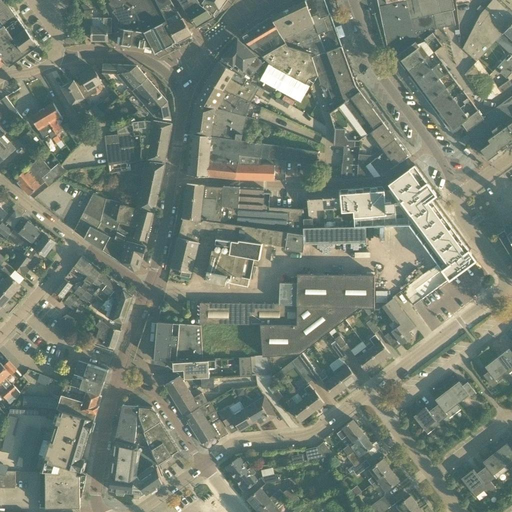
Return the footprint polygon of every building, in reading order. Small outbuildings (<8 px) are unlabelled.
[(0,0),(0,21),(4,26),(0,28),(0,55),(2,58),(5,62),(7,66),(12,63),(36,45),(18,19),(19,18),(11,6),(7,4),(1,0),(0,0)] [(108,0),(110,2),(108,3),(114,10),(112,12),(119,20),(117,29),(119,29),(117,44),(117,45),(117,44),(144,48),(153,49),(155,53),(176,42),(167,25),(168,25),(155,0),(108,0)] [(170,0),(155,0),(168,25),(167,25),(176,42),(177,42),(191,35),(192,34),(182,18),(181,18),(170,0)] [(178,0),(196,28),(198,27),(197,26),(207,20),(208,21),(215,17),(214,15),(200,5),(197,0),(178,0)] [(197,0),(200,5),(205,8),(214,15),(217,10),(220,11),(227,0),(197,0)] [(274,19),(289,48),(317,56),(326,52),(305,0),(304,1),(290,8),(289,8),(282,11),(282,12),(273,16),(274,19)] [(326,52),(342,46),(325,0),(305,0),(326,52)] [(381,0),(388,30),(387,30),(390,45),(391,45),(398,54),(415,42),(417,44),(432,33),(430,30),(436,29),(455,25),(452,10),(440,13),(437,0),(381,0)] [(437,0),(440,13),(452,10),(454,10),(452,0),(437,0)] [(511,23),(511,14),(496,0),(492,0),(480,14),(463,49),(476,61),(503,33),(511,23)] [(92,11),(89,11),(90,8),(87,7),(84,3),(81,5),(84,11),(84,23),(92,23),(92,18),(92,11)] [(274,19),(273,16),(272,16),(270,17),(270,18),(266,21),(265,20),(260,24),(260,23),(258,24),(258,25),(251,30),(249,31),(249,30),(248,31),(240,37),(273,67),(311,87),(309,79),(318,76),(313,57),(317,56),(289,48),(274,19)] [(111,18),(104,18),(92,18),(92,23),(92,27),(92,40),(108,41),(108,34),(112,34),(111,18)] [(511,41),(511,50),(496,68),(507,78),(511,71),(511,23),(503,33),(511,41)] [(410,70),(434,52),(442,46),(432,33),(417,44),(415,42),(398,54),(397,55),(402,61),(410,70)] [(245,46),(237,40),(222,58),(219,62),(249,80),(250,78),(263,63),(245,46)] [(331,113),(360,91),(356,85),(342,46),(326,52),(317,56),(313,57),(318,76),(330,113),(331,113)] [(434,52),(410,70),(424,90),(449,72),(434,52)] [(208,80),(207,82),(224,92),(224,90),(230,93),(241,98),(251,103),(260,87),(249,80),(227,67),(219,62),(218,64),(208,80)] [(137,66),(103,64),(102,73),(116,88),(113,90),(115,92),(137,66)] [(486,83),(473,65),(464,75),(476,91),(486,83)] [(137,66),(115,92),(120,98),(124,94),(124,93),(130,88),(133,91),(147,78),(137,66)] [(75,82),(84,99),(85,99),(97,92),(94,87),(102,83),(93,69),(80,76),(83,82),(77,85),(75,82)] [(424,90),(431,99),(456,81),(449,72),(424,90)] [(151,121),(152,116),(171,119),(167,102),(147,78),(133,91),(130,88),(124,93),(124,94),(133,104),(138,111),(130,117),(131,122),(151,121)] [(72,106),(84,99),(75,82),(74,80),(73,81),(74,82),(70,84),(69,83),(61,88),(72,106)] [(498,88),(501,93),(511,85),(511,84),(509,80),(498,88)] [(456,81),(431,99),(439,109),(463,91),(456,81)] [(195,103),(195,104),(232,113),(246,118),(251,103),(241,98),(230,93),(224,90),(224,92),(207,82),(205,84),(197,99),(195,103)] [(495,96),(487,84),(476,92),(481,98),(491,99),(495,96)] [(383,122),(360,91),(331,113),(330,113),(335,129),(334,145),(344,146),(355,146),(355,144),(383,122)] [(463,91),(439,109),(453,129),(461,123),(478,110),(463,91)] [(115,92),(105,101),(109,106),(109,107),(120,98),(115,92)] [(486,116),(484,118),(467,131),(487,158),(511,139),(511,95),(485,115),(486,116)] [(14,108),(6,96),(1,99),(10,111),(14,108)] [(98,107),(104,113),(109,108),(104,102),(98,107)] [(42,109),(56,134),(61,131),(55,120),(61,116),(53,103),(42,109)] [(195,104),(191,133),(242,141),(247,118),(246,118),(232,113),(195,104)] [(90,109),(97,121),(104,117),(103,113),(96,106),(90,109)] [(14,108),(10,111),(20,123),(24,120),(14,108)] [(38,130),(39,130),(44,138),(49,135),(51,137),(52,139),(53,138),(56,144),(61,141),(58,136),(56,134),(42,109),(30,116),(35,125),(38,130)] [(478,110),(461,123),(467,131),(484,118),(483,117),(482,116),(478,110)] [(319,121),(310,116),(307,114),(304,120),(315,127),(319,121)] [(0,137),(3,136),(12,129),(2,117),(0,118),(0,137)] [(242,141),(249,142),(252,129),(256,129),(258,121),(247,118),(242,141)] [(154,122),(151,121),(131,122),(116,124),(118,135),(105,137),(108,165),(120,164),(123,164),(130,163),(140,160),(147,160),(158,160),(165,162),(172,124),(154,120),(154,122)] [(83,142),(78,134),(78,133),(70,121),(64,125),(77,146),(83,142)] [(342,163),(358,164),(359,154),(373,155),(395,138),(383,122),(355,144),(355,146),(344,146),(342,163)] [(86,128),(78,133),(78,134),(83,142),(83,141),(84,143),(92,138),(86,128)] [(30,131),(19,141),(27,150),(35,142),(33,139),(35,137),(30,131)] [(189,153),(210,155),(209,163),(231,164),(232,154),(269,158),(282,160),(316,165),(318,151),(249,142),(242,141),(191,133),(190,135),(189,153)] [(0,137),(0,161),(4,157),(14,149),(9,143),(3,136),(0,137)] [(408,155),(395,138),(373,155),(359,154),(358,164),(342,163),(341,179),(379,177),(408,155)] [(237,180),(238,164),(268,165),(269,158),(232,154),(231,164),(209,163),(210,155),(189,153),(187,174),(187,175),(236,180),(237,180)] [(15,179),(29,195),(45,181),(42,178),(48,174),(55,182),(66,173),(59,163),(51,170),(40,157),(15,179)] [(161,180),(165,164),(158,163),(146,162),(135,164),(133,173),(161,180)] [(130,163),(123,164),(120,164),(121,172),(131,171),(130,163)] [(275,166),(268,165),(238,164),(237,180),(274,181),(274,171),(275,166)] [(384,190),(341,194),(342,212),(354,211),(354,217),(355,226),(409,224),(426,247),(437,262),(449,280),(477,260),(464,242),(453,227),(432,199),(437,195),(415,164),(389,183),(382,188),(384,190)] [(140,189),(140,191),(158,195),(161,180),(133,173),(130,187),(140,189)] [(203,221),(221,223),(223,187),(204,186),(204,185),(187,184),(183,218),(203,221)] [(126,205),(151,210),(155,211),(158,195),(140,191),(140,189),(130,187),(129,186),(128,193),(122,192),(120,202),(126,203),(126,205)] [(302,234),(302,228),(303,209),(296,209),(296,212),(269,210),(270,194),(263,193),(264,189),(223,186),(223,187),(221,223),(302,234)] [(342,227),(355,226),(354,212),(341,212),(339,190),(322,191),(323,209),(333,208),(334,217),(341,217),(342,227)] [(313,228),(313,227),(313,217),(316,217),(316,209),(323,209),(322,191),(308,192),(309,208),(303,208),(303,209),(302,228),(313,228)] [(106,199),(93,194),(80,219),(74,231),(84,238),(134,271),(139,269),(145,247),(135,244),(124,241),(126,236),(100,222),(106,199)] [(122,203),(106,199),(100,222),(126,236),(127,232),(118,227),(119,223),(137,227),(134,237),(146,241),(152,219),(155,211),(151,210),(151,212),(143,210),(121,205),(122,203)] [(15,212),(7,222),(13,226),(21,216),(15,212)] [(198,242),(200,236),(203,221),(183,218),(179,237),(198,242)] [(26,239),(32,243),(41,232),(40,232),(41,231),(28,221),(20,233),(14,228),(12,232),(1,224),(0,225),(0,233),(17,246),(19,244),(21,246),(26,239)] [(303,244),(302,234),(221,223),(203,221),(200,236),(215,238),(213,250),(212,250),(207,271),(205,281),(225,285),(227,275),(219,274),(219,273),(231,275),(229,283),(248,287),(250,279),(255,258),(259,259),(262,243),(285,246),(285,249),(303,251),(304,244),(303,244)] [(366,242),(366,226),(355,226),(342,227),(313,228),(302,228),(302,234),(303,244),(304,244),(366,242)] [(41,232),(32,243),(31,245),(36,249),(37,250),(45,256),(55,242),(46,235),(45,235),(41,232)] [(511,232),(500,239),(511,258),(511,232)] [(198,242),(179,237),(178,237),(170,268),(182,270),(180,276),(190,278),(192,268),(199,242),(198,242)] [(312,244),(312,253),(324,253),(324,244),(312,244)] [(23,255),(13,268),(20,273),(24,277),(30,269),(26,265),(30,260),(23,255)] [(86,278),(95,266),(82,256),(69,272),(76,278),(80,273),(86,278)] [(86,292),(90,286),(102,271),(95,266),(86,278),(84,281),(86,284),(85,285),(84,284),(81,288),(79,287),(74,293),(81,298),(86,292)] [(0,276),(0,287),(10,297),(21,285),(10,276),(11,275),(4,268),(0,270),(0,273),(1,275),(0,276)] [(90,286),(96,291),(108,276),(102,271),(90,286)] [(297,283),(280,283),(279,304),(200,303),(200,318),(196,318),(196,324),(231,325),(261,325),(263,356),(301,354),(359,308),(375,308),(375,275),(297,274),(297,283)] [(99,297),(105,302),(119,285),(108,276),(96,291),(93,294),(98,298),(99,297)] [(60,303),(62,301),(65,297),(64,296),(72,285),(64,279),(51,296),(60,303)] [(123,288),(119,285),(105,302),(99,309),(107,312),(105,316),(108,318),(124,324),(124,323),(126,316),(126,315),(128,309),(133,295),(132,295),(124,289),(123,288)] [(10,297),(0,287),(0,308),(0,309),(10,297)] [(376,302),(387,302),(387,291),(375,291),(376,302)] [(86,292),(81,298),(87,303),(92,297),(86,292)] [(64,302),(69,306),(75,298),(70,294),(64,302)] [(80,302),(75,298),(69,306),(73,310),(80,302)] [(393,298),(383,306),(398,326),(391,331),(384,336),(390,344),(397,338),(402,345),(413,336),(409,331),(415,327),(409,319),(393,298)] [(67,315),(60,319),(57,327),(67,333),(75,319),(67,315)] [(378,329),(368,315),(363,318),(367,323),(366,323),(374,333),(378,329)] [(121,330),(120,330),(109,326),(95,316),(91,321),(99,329),(97,335),(94,345),(113,351),(114,349),(115,349),(121,330)] [(174,362),(183,361),(201,360),(201,325),(177,323),(177,324),(157,322),(154,360),(173,361),(174,362)] [(374,345),(368,350),(378,362),(390,353),(380,341),(375,335),(369,339),(374,345)] [(335,339),(337,343),(341,348),(341,347),(349,358),(354,354),(340,336),(335,339)] [(349,358),(341,347),(341,348),(337,343),(332,346),(343,362),(349,358)] [(360,351),(355,355),(357,358),(356,359),(360,364),(366,372),(378,362),(368,350),(366,347),(360,351)] [(511,370),(511,352),(509,348),(503,353),(504,354),(498,358),(509,373),(511,370)] [(302,353),(297,358),(313,379),(316,383),(320,379),(313,369),(314,368),(302,353)] [(250,376),(250,357),(237,357),(238,376),(250,376)] [(308,383),(313,379),(297,358),(280,370),(284,375),(295,367),(308,383)] [(498,382),(509,373),(498,358),(486,367),(485,366),(485,367),(490,373),(485,376),(484,375),(483,375),(492,386),(498,382)] [(173,361),(173,363),(174,363),(173,370),(183,369),(184,378),(209,377),(209,368),(216,368),(215,360),(201,360),(183,361),(174,362),(173,361)] [(7,389),(11,394),(16,399),(20,393),(13,384),(12,385),(5,378),(10,374),(11,375),(17,370),(9,361),(3,366),(0,363),(0,362),(0,381),(0,382),(7,389)] [(74,374),(103,384),(104,381),(107,371),(108,370),(79,361),(74,374)] [(333,372),(345,387),(357,378),(347,365),(347,366),(345,363),(339,367),(333,372)] [(284,375),(280,370),(270,378),(274,383),(284,375)] [(327,376),(322,380),(324,383),(323,383),(327,388),(333,396),(345,387),(333,372),(327,376)] [(70,386),(100,394),(103,384),(74,374),(70,386)] [(39,375),(37,382),(48,386),(51,379),(39,375)] [(164,385),(178,408),(194,398),(185,385),(179,376),(164,385)] [(201,379),(201,385),(206,385),(206,389),(213,389),(213,378),(209,378),(201,379)] [(454,386),(448,391),(456,402),(467,394),(470,398),(476,393),(467,382),(468,384),(463,387),(459,381),(453,385),(454,386)] [(296,391),(298,393),(312,412),(324,403),(315,390),(314,391),(310,384),(309,385),(308,383),(296,391)] [(62,391),(57,409),(60,410),(94,420),(96,414),(99,406),(98,406),(102,396),(100,395),(100,394),(70,386),(65,384),(62,391)] [(285,401),(273,384),(268,387),(280,404),(285,401)] [(7,389),(1,394),(5,398),(6,399),(7,398),(11,394),(7,389)] [(435,409),(443,419),(446,423),(449,421),(450,418),(461,410),(461,409),(456,402),(448,391),(436,400),(436,399),(435,399),(440,405),(435,409)] [(184,417),(208,403),(202,393),(194,398),(178,408),(184,417)] [(300,421),(312,412),(298,393),(292,397),(292,398),(286,402),(291,408),(290,409),(294,413),(300,421)] [(24,396),(23,406),(55,408),(56,399),(52,398),(24,396)] [(265,397),(244,409),(251,421),(256,419),(260,426),(276,416),(265,397)] [(210,426),(220,420),(215,412),(209,402),(208,403),(184,417),(192,430),(201,425),(200,424),(206,420),(205,417),(208,415),(211,419),(207,421),(210,426)] [(123,405),(115,440),(117,440),(125,442),(150,448),(146,437),(140,421),(137,421),(138,416),(139,406),(123,405)] [(152,407),(139,406),(138,416),(146,437),(150,448),(153,457),(158,465),(181,451),(152,407)] [(438,422),(443,419),(435,409),(430,413),(426,407),(420,411),(421,412),(415,417),(414,416),(413,416),(427,434),(439,425),(438,422)] [(220,413),(219,414),(220,417),(221,418),(226,427),(234,422),(239,431),(252,423),(251,421),(244,409),(234,415),(229,408),(220,413)] [(45,460),(41,472),(59,473),(60,466),(80,472),(80,471),(82,472),(82,470),(85,462),(85,459),(81,458),(86,443),(89,432),(90,432),(91,430),(94,422),(94,420),(60,410),(45,460)] [(6,416),(1,450),(12,452),(17,417),(6,416)] [(201,425),(192,430),(201,444),(201,443),(215,435),(218,440),(228,434),(223,425),(220,420),(210,426),(207,421),(206,420),(200,424),(201,425)] [(347,435),(352,442),(363,433),(353,420),(342,428),(343,428),(337,433),(342,440),(347,435)] [(361,464),(362,463),(363,462),(369,457),(367,458),(364,453),(373,446),(363,433),(352,442),(345,447),(350,454),(346,456),(354,465),(348,470),(349,472),(352,470),(361,464)] [(111,474),(109,490),(132,493),(134,493),(139,494),(139,493),(142,494),(145,492),(146,494),(163,483),(157,467),(156,466),(158,464),(153,457),(150,448),(125,442),(117,440),(113,474),(111,474)] [(323,442),(317,447),(325,457),(326,456),(331,452),(323,442)] [(501,448),(495,453),(507,469),(510,469),(511,466),(511,448),(511,449),(507,443),(501,448)] [(308,461),(325,457),(317,447),(305,449),(307,459),(308,461)] [(508,470),(507,469),(495,453),(484,462),(483,461),(488,467),(483,471),(490,481),(495,478),(496,479),(508,470)] [(235,479),(252,467),(247,461),(244,463),(240,457),(238,459),(238,458),(226,467),(235,479)] [(371,484),(377,480),(391,470),(383,459),(369,469),(374,475),(368,480),(371,484)] [(361,464),(352,470),(356,476),(367,468),(363,462),(362,463),(361,464)] [(41,472),(40,472),(40,493),(40,507),(66,507),(76,507),(76,504),(77,503),(80,503),(80,493),(82,492),(83,493),(86,479),(86,475),(86,474),(80,472),(60,466),(59,473),(41,472)] [(256,473),(252,467),(235,479),(244,491),(252,485),(255,482),(257,481),(253,475),(256,473)] [(461,478),(472,492),(476,497),(484,490),(491,493),(496,489),(490,481),(483,471),(478,475),(473,469),(468,473),(468,474),(462,479),(462,478),(461,478)] [(377,480),(371,484),(376,490),(382,485),(385,491),(399,481),(391,470),(377,480)] [(8,471),(5,476),(5,488),(15,488),(15,471),(8,471)] [(278,479),(277,475),(276,474),(260,477),(265,484),(278,481),(278,479)] [(339,477),(326,478),(326,487),(339,486),(339,477)] [(259,511),(260,511),(272,502),(279,500),(284,495),(279,490),(269,499),(260,488),(248,499),(259,511)] [(300,500),(289,488),(283,493),(291,503),(300,500)] [(288,500),(284,495),(279,500),(272,502),(260,511),(280,511),(278,509),(288,500)] [(372,511),(377,509),(388,501),(384,496),(366,510),(368,511),(372,511)] [(405,500),(403,497),(395,503),(401,511),(400,511),(411,511),(418,507),(410,496),(405,500)] [(306,507),(303,500),(291,505),(294,511),(306,507)] [(383,511),(392,506),(388,501),(377,509),(377,510),(374,511),(383,511)]
